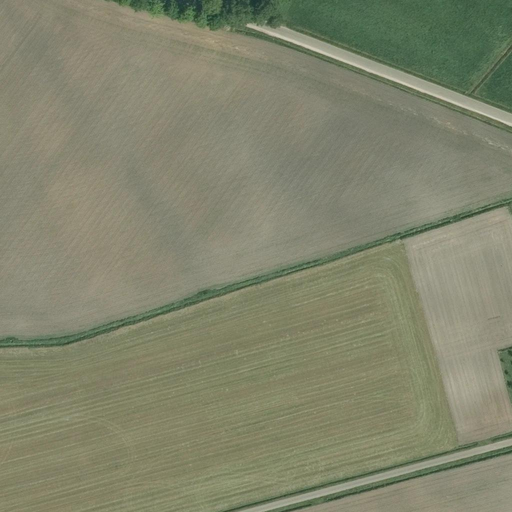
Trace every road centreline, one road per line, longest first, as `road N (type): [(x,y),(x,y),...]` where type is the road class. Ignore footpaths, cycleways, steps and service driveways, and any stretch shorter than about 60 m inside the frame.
road 1 (tertiary): [(511,123),(287,37),(162,0)]
road 2 (unclassified): [(251,511),(511,442)]
